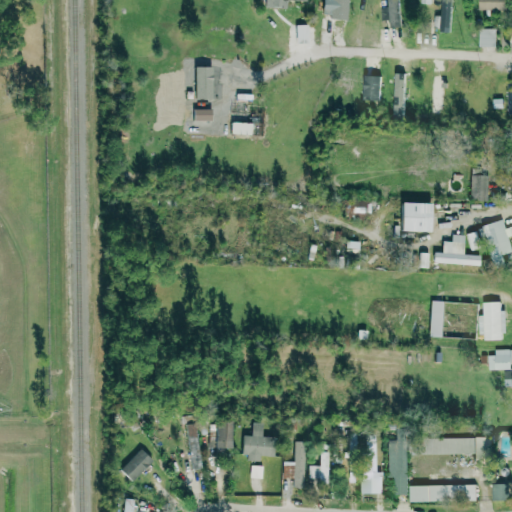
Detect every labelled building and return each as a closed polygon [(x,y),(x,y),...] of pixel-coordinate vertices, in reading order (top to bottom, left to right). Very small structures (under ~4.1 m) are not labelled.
[(305,0),(264,0),(264,7),(285,8),(286,0),(305,1),(305,0)] [(347,0),(322,0),(321,17),(346,18),(347,0)] [(386,0),(387,7),(380,7),(381,19),(389,19),(389,26),(398,25),(397,0),(386,0)] [(477,0),(478,10),(505,10),(504,0),(477,0)] [(450,1),(441,1),(440,15),(433,15),(433,29),(449,30),(450,1)] [(307,43),(307,25),(295,25),(296,43),(307,43)] [(479,46),(495,46),(495,28),(478,28),(479,46)] [(210,99),(211,67),(194,67),(193,99),(210,99)] [(393,118),(403,118),(403,73),(393,73),(393,118)] [(379,100),(380,76),(363,75),(362,100),(379,100)] [(229,134),(250,134),(250,123),(229,122),(229,134)] [(486,201),(487,175),(470,175),(469,201),(486,201)] [(343,218),(367,219),(367,206),(374,206),(374,201),(344,200),(343,218)] [(399,231),(429,232),(430,203),(400,202),(399,231)] [(481,225),(492,268),(504,265),(502,255),(511,252),(511,224),(503,226),(501,219),(481,225)] [(479,255),(462,254),(463,235),(451,234),(450,241),(441,241),(441,252),(432,252),(432,263),(478,265),(479,255)] [(358,242),(346,240),(343,259),(355,261),(358,242)] [(428,336),(440,337),(442,301),(429,301),(428,336)] [(480,340),(504,340),(503,311),(500,311),(500,302),(482,302),(483,315),(479,315),(480,340)] [(487,355),(488,370),(510,369),(510,363),(511,362),(511,349),(494,350),(494,355),(487,355)] [(511,386),(511,369),(503,369),(504,387),(511,386)] [(230,422),(214,421),(214,446),(229,447),(230,422)] [(272,456),(273,436),(261,436),(262,423),(251,422),(250,435),(243,435),(241,460),(258,461),(258,455),(272,456)] [(185,424),(190,469),(200,468),(195,423),(185,424)] [(363,435),(363,473),(374,473),(374,435),(363,435)] [(472,437),(411,438),(412,454),(473,453),(472,437)] [(281,460),(281,479),(292,479),(292,486),(303,486),(304,441),(293,441),(292,461),(281,460)] [(386,442),(387,477),(393,477),(393,494),(406,493),(405,442),(386,442)] [(151,460),(139,448),(119,470),(131,481),(151,460)] [(307,465),(307,478),(317,478),(317,482),(327,482),(328,451),(319,451),(318,465),(307,465)] [(249,477),(261,478),(262,465),(250,465),(249,477)] [(475,483),(409,485),(409,501),(475,500),(475,483)] [(507,483),(491,483),(491,499),(507,499),(507,483)] [(132,511),(133,498),(122,498),(121,511),(132,511)]
